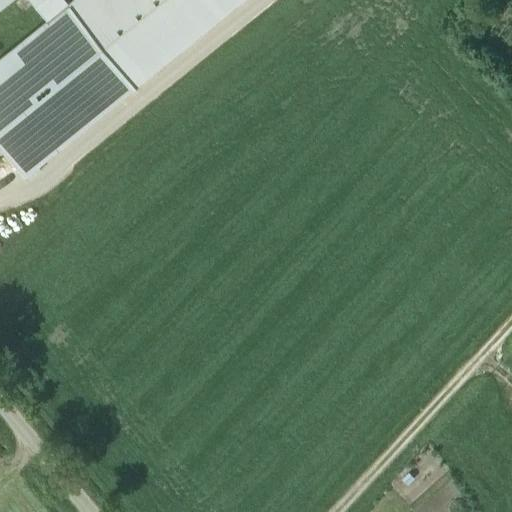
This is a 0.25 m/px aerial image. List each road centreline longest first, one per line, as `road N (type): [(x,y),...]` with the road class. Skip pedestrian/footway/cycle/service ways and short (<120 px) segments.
road 1 (unclassified): [(345,511),(511,334)]
road 2 (unclassified): [(84,511),(0,408)]
